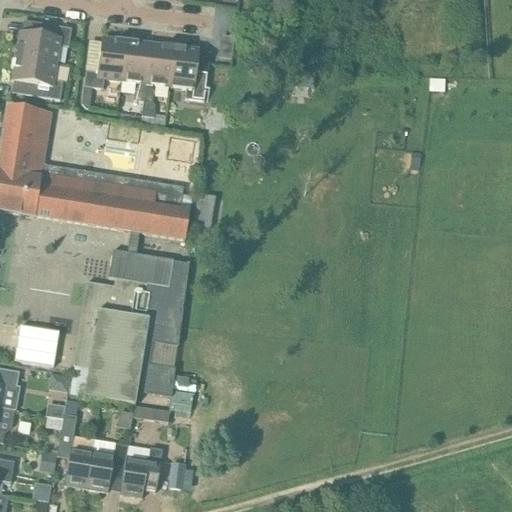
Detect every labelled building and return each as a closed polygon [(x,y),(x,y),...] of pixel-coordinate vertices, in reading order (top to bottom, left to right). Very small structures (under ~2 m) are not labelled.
[(20,34),(16,59),(56,65),(58,48),(68,49),(71,30),(55,28),(54,40),(20,34)] [(222,37),(220,48),(233,49),(234,38),(222,37)] [(121,83),(126,44),(102,41),(98,74),(86,73),(84,89),(103,91),(104,81),(121,83)] [(151,46),(126,44),(121,83),(135,85),(133,103),(142,104),(146,76),(148,62),(151,46)] [(174,49),(151,46),(148,62),(146,76),(142,104),(142,107),(140,118),(153,120),(155,106),(153,105),(155,87),(169,89),(174,49)] [(174,49),(169,89),(186,91),(185,101),(204,103),(206,87),(210,55),(198,54),(198,52),(174,49)] [(16,59),(12,83),(46,88),(44,100),(60,103),(63,84),(53,82),(56,65),(16,59)] [(83,96),(82,107),(85,111),(89,111),(91,97),(83,96)] [(108,279),(116,280),(114,288),(87,283),(73,367),(88,369),(83,398),(134,407),(136,393),(148,322),(157,324),(163,288),(168,289),(172,263),(173,261),(135,255),(138,235),(186,242),(193,197),(183,196),(184,188),(44,167),(51,117),(8,110),(0,164),(0,213),(131,234),(128,254),(113,251),(108,279)] [(190,169),(188,181),(198,183),(200,171),(190,169)] [(199,195),(192,226),(207,230),(215,199),(199,195)] [(148,322),(136,393),(169,399),(173,369),(148,365),(152,343),(176,347),(188,265),(172,263),(168,289),(163,288),(157,324),(148,322)] [(0,410),(1,410),(12,412),(13,413),(17,391),(15,390),(18,375),(0,371),(0,410)] [(190,411),(192,395),(171,393),(169,409),(190,411)] [(47,408),(45,418),(61,421),(63,410),(47,408)] [(135,408),(133,420),(143,421),(145,410),(135,408)] [(1,410),(0,410),(0,444),(2,445),(4,433),(8,429),(12,412),(1,410)] [(169,413),(155,411),(153,423),(167,425),(169,413)] [(130,430),(133,415),(121,412),(118,428),(130,430)] [(65,487),(86,490),(92,452),(94,442),(72,438),(76,418),(63,416),(62,423),(61,434),(57,458),(69,460),(65,487)] [(47,421),(45,431),(61,434),(62,423),(47,421)] [(94,442),(92,452),(86,490),(108,494),(111,473),(124,475),(126,458),(128,447),(94,442)] [(128,447),(126,458),(124,475),(120,496),(142,499),(143,493),(155,495),(162,453),(128,447)] [(42,454),(39,473),(53,476),(56,457),(42,454)] [(0,484),(9,486),(13,464),(0,461),(0,484)] [(168,482),(167,490),(181,492),(184,467),(170,466),(168,482)] [(33,484),(32,502),(48,503),(50,486),(33,484)] [(46,511),(48,506),(38,504),(33,503),(31,511),(46,511)]
